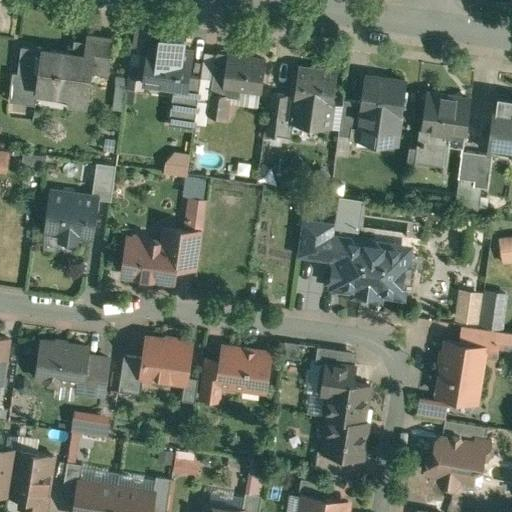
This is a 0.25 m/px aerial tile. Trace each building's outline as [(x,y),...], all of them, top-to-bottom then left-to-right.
[(152,29),(136,27),(128,86),(144,88),(145,80),(150,43),(152,29)] [(113,39),(89,36),(87,44),(86,55),(96,56),(94,69),(109,71),(113,39)] [(53,52),(21,47),(17,74),(12,73),(9,99),(37,102),(39,88),(70,93),(69,103),(89,105),(94,69),(96,56),(86,55),(87,44),(72,42),(71,52),(54,50),(53,52)] [(182,50),(167,48),(167,45),(166,45),(166,46),(151,43),(150,43),(145,80),(175,84),(170,122),(195,126),(202,76),(190,74),(193,49),(182,48),(182,50)] [(266,60),(217,53),(211,92),(229,95),(229,96),(240,98),(241,88),(262,91),(266,60)] [(320,71),(299,68),(296,95),(295,98),(296,98),(331,103),(336,70),(321,68),(320,71)] [(406,80),(367,74),(363,101),(359,127),(374,130),(372,139),(397,142),(406,80)] [(451,95),(426,91),(421,127),(450,131),(448,144),(461,145),(462,133),(464,133),(468,99),(451,97),(451,95)] [(511,96),(498,95),(499,92),(497,91),(488,151),(490,152),(491,145),(511,147),(511,96)] [(229,95),(211,92),(208,114),(226,117),(229,96),(229,95)] [(296,95),(274,93),(269,133),(292,136),(294,121),(293,120),(296,98),(295,98),(296,95)] [(331,103),(296,98),(293,120),(294,121),(328,125),(331,103)] [(363,101),(344,98),(339,134),(351,136),(352,126),(359,127),(363,101)] [(419,127),(414,160),(446,164),(448,144),(450,131),(421,127),(419,127)] [(10,149),(0,147),(0,169),(7,171),(10,149)] [(173,149),(170,172),(192,175),(195,152),(173,149)] [(493,156),(476,154),(476,157),(472,180),(472,185),(488,188),(493,156)] [(476,157),(461,155),(457,178),(472,180),(476,157)] [(98,196),(53,189),(47,228),(62,230),(61,237),(77,239),(78,233),(93,235),(98,196)] [(206,210),(190,208),(187,228),(204,230),(208,200),(207,200),(206,210)] [(334,223),(303,218),(298,254),(339,260),(341,240),(332,239),(334,223)] [(187,228),(180,227),(178,242),(179,243),(177,263),(199,266),(204,230),(187,228)] [(151,239),(148,234),(138,233),(133,236),(130,235),(124,273),(174,280),(177,263),(179,243),(178,242),(151,239)] [(511,235),(499,237),(503,261),(511,260),(511,235)] [(366,255),(368,242),(341,239),(341,240),(339,260),(335,285),(362,288),(364,273),(366,255)] [(388,245),(368,242),(366,255),(364,273),(362,288),(403,294),(404,286),(414,288),(416,267),(406,265),(408,256),(387,253),(388,245)] [(482,291),(460,288),(456,317),(477,320),(482,291)] [(508,293),(486,290),(481,322),(503,325),(508,293)] [(500,328),(465,323),(462,342),(486,345),(486,347),(498,348),(500,328)] [(0,379),(3,380),(9,337),(0,335),(0,379)] [(192,341),(149,335),(146,357),(143,375),(144,375),(185,381),(187,381),(187,375),(192,341)] [(89,345),(43,339),(38,375),(44,376),(48,382),(58,383),(63,379),(80,381),(84,382),(88,354),(89,345)] [(462,342),(447,339),(446,347),(442,349),(441,360),(444,363),(439,392),(444,392),(447,398),(458,400),(464,396),(477,398),(486,347),(486,345),(462,342)] [(272,351),(224,344),(222,362),(219,383),(221,383),(266,390),(272,351)] [(335,347),(321,345),(319,361),(328,362),(328,359),(333,360),(335,347)] [(358,350),(335,347),(333,360),(356,363),(358,350)] [(110,357),(88,354),(84,382),(80,381),(79,389),(105,392),(110,357)] [(146,357),(125,354),(119,389),(142,393),(144,375),(143,375),(146,357)] [(333,360),(328,359),(328,362),(326,377),(353,381),(353,380),(356,363),(333,360)] [(222,362),(207,360),(202,395),(219,398),(221,383),(219,383),(222,362)] [(200,377),(187,375),(187,381),(185,381),(183,399),(196,401),(200,377)] [(353,381),(326,377),(323,393),(311,391),(308,412),(326,414),(369,420),(372,420),(373,407),(368,406),(371,383),(353,380),(353,381)] [(448,401),(421,396),(418,410),(445,415),(448,401)] [(111,415),(75,409),(72,428),(81,430),(109,434),(111,415)] [(369,420),(326,414),(330,415),(325,450),(346,453),(346,454),(364,457),(369,420)] [(489,424),(446,417),(443,433),(475,438),(487,436),(489,424)] [(81,430),(72,428),(69,454),(77,455),(81,430)] [(475,438),(443,433),(438,437),(435,454),(434,454),(429,458),(427,466),(431,471),(440,472),(440,477),(444,482),(454,484),(460,480),(464,485),(476,487),(482,483),(485,467),(482,464),(484,456),(489,457),(494,453),(496,443),(492,437),(487,436),(475,438)] [(0,448),(0,492),(10,494),(17,454),(2,452),(0,448)] [(325,450),(319,449),(316,467),(344,471),(346,454),(346,453),(325,450)] [(199,454),(177,450),(174,467),(195,471),(199,454)] [(37,451),(31,456),(17,454),(10,494),(33,498),(32,507),(46,509),(55,454),(37,451)] [(266,461),(252,459),(247,487),(261,490),(266,461)] [(84,462),(68,460),(62,495),(77,497),(80,480),(81,480),(84,462)] [(173,477),(157,474),(154,491),(155,491),(152,510),(167,511),(173,477)] [(328,481),(302,477),(299,494),(305,495),(305,493),(326,496),(328,481)] [(81,480),(80,480),(77,497),(74,511),(112,511),(117,485),(81,480)] [(154,491),(117,485),(112,511),(152,511),(152,510),(155,491),(154,491)] [(260,511),(263,495),(236,491),(233,510),(243,511),(242,511),(260,511)] [(326,496),(305,493),(305,495),(302,511),(351,511),(348,508),(352,505),(349,501),(349,500),(346,499),(342,494),(337,498),(326,496)]
